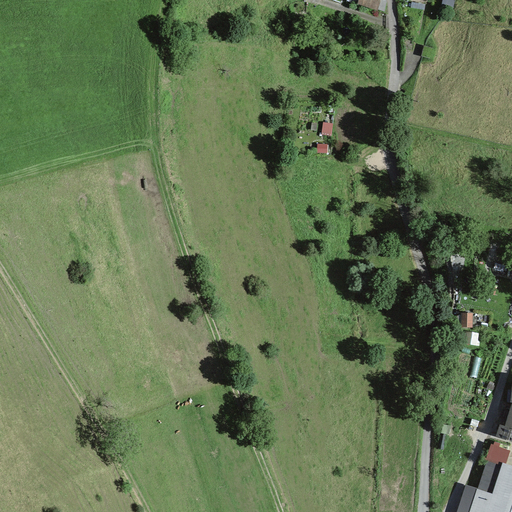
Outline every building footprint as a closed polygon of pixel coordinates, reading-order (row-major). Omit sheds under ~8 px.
[(359,0),(358,2),(360,3),(378,9),(381,0),(359,0)] [(385,0),(381,0),(378,9),(383,11),(387,1),(385,0)] [(332,122),(322,121),(321,134),(331,135),(332,122)] [(327,143),(317,143),(316,152),(327,152),(327,143)] [(453,397),(445,394),(439,407),(447,411),(453,397)] [(511,428),(506,427),(501,425),(498,436),(511,440),(511,428)] [(511,511),(511,466),(504,464),(501,473),(494,495),(479,490),(478,492),(472,490),(469,500),(475,502),(471,511),(511,511)] [(494,495),(501,473),(486,468),(479,490),(494,495)]
